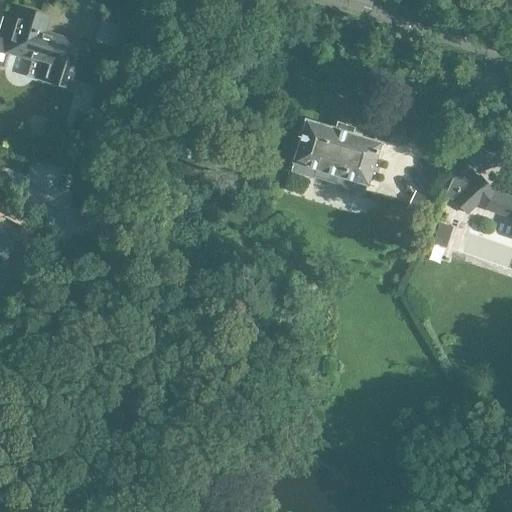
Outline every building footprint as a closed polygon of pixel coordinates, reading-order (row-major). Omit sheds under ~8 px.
[(71,88),(84,44),(44,33),(49,17),(20,8),(16,21),(2,17),(0,24),(0,66),(5,68),(10,52),(38,61),(33,76),(71,88)] [(85,49),(83,70),(98,72),(100,51),(85,49)] [(290,172),(365,194),(368,186),(382,144),(353,135),(356,127),(338,121),(336,130),(307,120),(290,172)] [(511,198),(496,193),(479,176),(477,178),(461,160),(445,198),(452,201),(467,217),(479,204),(484,210),(511,219),(511,198)] [(408,208),(433,219),(441,203),(416,191),(408,208)] [(0,279),(2,277),(0,276),(0,255),(11,236),(0,229),(0,279)]
